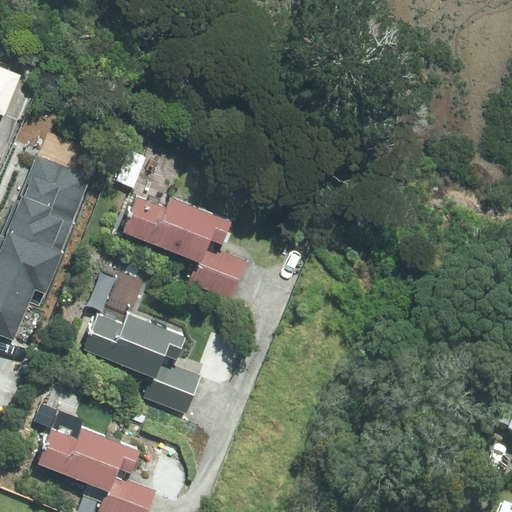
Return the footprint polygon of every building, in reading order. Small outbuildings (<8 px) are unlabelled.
[(31,65),(0,51),(0,129),(1,130),(31,65)] [(42,294),(88,177),(35,155),(0,243),(0,337),(13,343),(34,291),(42,294)] [(172,205),(144,193),(126,236),(195,264),(187,283),(232,301),(249,259),(222,248),(236,216),(178,192),(172,205)] [(99,270),(83,306),(100,313),(115,277),(99,270)] [(129,320),(102,309),(85,348),(150,375),(143,392),(178,407),(192,373),(181,369),(193,338),(132,312),(129,320)] [(81,433),(52,423),(38,461),(117,490),(109,511),(149,511),(163,475),(138,465),(145,447),(84,424),(81,433)]
